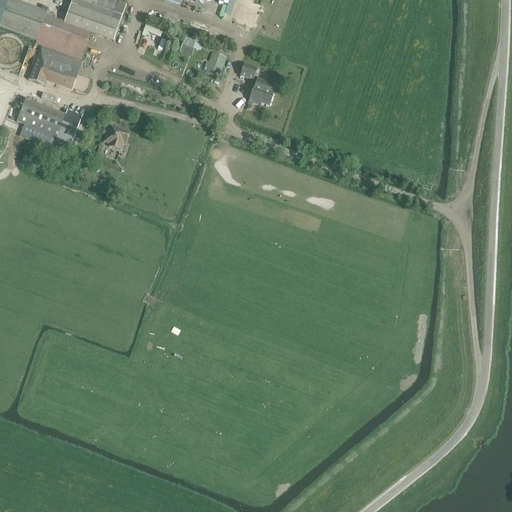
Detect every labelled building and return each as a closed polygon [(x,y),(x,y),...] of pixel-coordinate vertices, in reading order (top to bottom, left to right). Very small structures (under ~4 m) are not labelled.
[(47,13),(8,0),(0,0),(0,30),(36,43),(46,16),(47,13)] [(71,0),(63,23),(90,33),(113,41),(126,4),(113,0),(71,0)] [(35,45),(40,47),(80,61),(90,33),(63,23),(46,16),(36,43),(35,45)] [(25,51),(25,47),(24,44),(22,41),(21,39),(18,37),(15,35),(13,34),(9,34),(6,34),(3,35),(0,35),(0,65),(3,67),(7,68),(11,67),(14,67),(16,65),(20,63),(22,60),(24,57),(25,54),(25,51)] [(184,39),(182,45),(191,48),(190,51),(193,52),(194,49),(200,51),(203,44),(195,41),(195,43),(184,39)] [(40,47),(35,61),(28,82),(44,87),(46,80),(73,89),(78,76),(83,62),(80,61),(40,47)] [(205,73),(220,78),(226,58),(212,53),(205,73)] [(240,77),(253,81),(257,69),(244,65),(240,77)] [(254,104),(254,103),(269,107),(274,92),(276,85),(267,82),(264,91),(254,88),(249,103),(254,104)] [(20,138),(54,151),(68,116),(25,100),(16,123),(25,126),(20,138)] [(108,148),(120,152),(123,145),(125,146),(129,133),(109,126),(103,143),(109,145),(108,148)]
